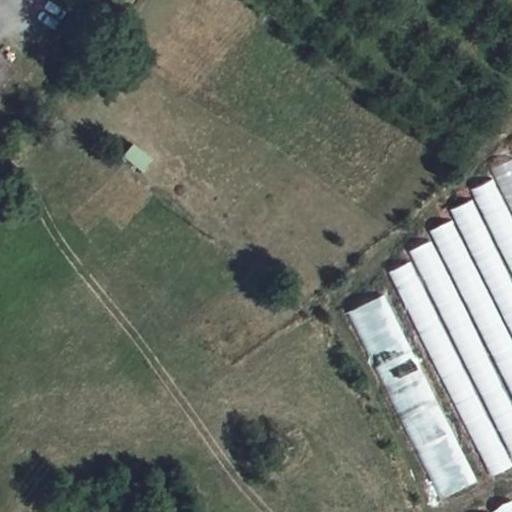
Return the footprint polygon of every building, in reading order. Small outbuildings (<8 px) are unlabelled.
[(511,158),(492,168),(511,208),(511,158)] [(511,214),(494,178),(470,189),(511,272),(511,214)] [(511,276),(472,199),(450,210),(511,331),(511,276)] [(511,338),(452,221),(430,232),(511,393),(511,338)] [(511,399),(432,241),(410,252),(511,455),(511,399)] [(511,462),(411,261),(388,273),(491,477),(511,466),(511,462)] [(380,291),(347,308),(441,496),(474,479),(380,291)] [(511,511),(511,501),(492,511),(511,511)]
